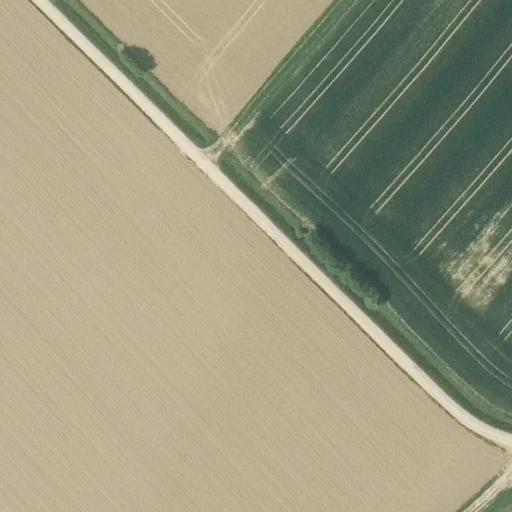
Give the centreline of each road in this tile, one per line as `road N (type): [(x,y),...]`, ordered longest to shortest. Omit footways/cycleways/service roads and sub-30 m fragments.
road 1 (track): [(33,0),(453,410),(511,441)]
road 2 (track): [(208,175),(353,0)]
